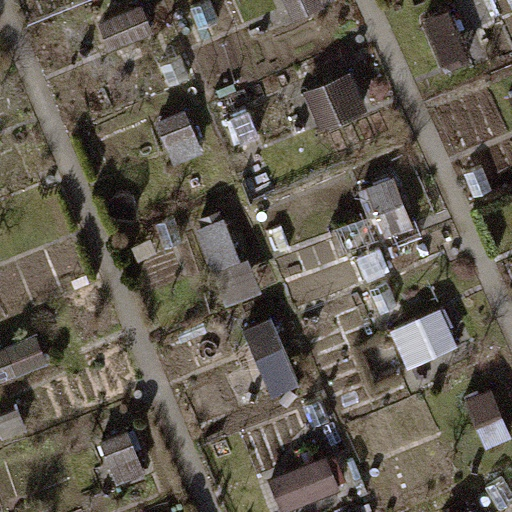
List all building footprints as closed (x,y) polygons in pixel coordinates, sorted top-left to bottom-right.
[(323,0),(285,0),(294,18),(325,3),(323,0)] [(141,2),(99,20),(110,47),(153,29),(141,2)] [(452,7),(424,19),(446,69),(473,57),(452,7)] [(350,68),(304,89),(321,128),(368,107),(350,68)] [(185,107),(157,119),(174,161),(202,149),(185,107)] [(394,174),(359,188),(368,211),(375,209),(385,234),(413,223),(394,174)] [(201,224),(196,226),(228,303),(261,289),(248,257),(242,259),(221,208),(199,217),(201,224)] [(441,305),(392,328),(408,362),(457,339),(441,305)] [(271,318),(244,329),(273,397),(299,386),(271,318)] [(35,331),(0,346),(0,381),(48,361),(35,331)] [(491,385),(466,397),(487,445),(508,436),(498,414),(503,411),(491,385)] [(128,428),(100,439),(117,480),(145,469),(128,428)] [(325,451),(268,476),(284,511),(342,486),(339,480),(347,477),(337,454),(328,458),(325,451)]
